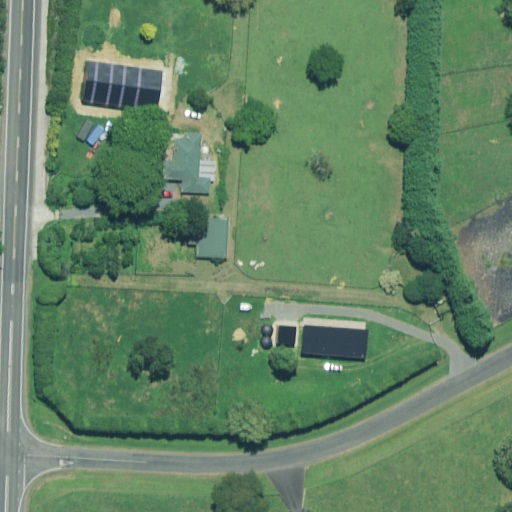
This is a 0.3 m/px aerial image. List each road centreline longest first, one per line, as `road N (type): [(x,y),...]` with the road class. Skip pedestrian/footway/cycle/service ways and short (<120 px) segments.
road 1 (unclassified): [(8,453),(256,465),(344,440),(511,355)]
road 2 (tertiary): [(8,453),(22,0)]
